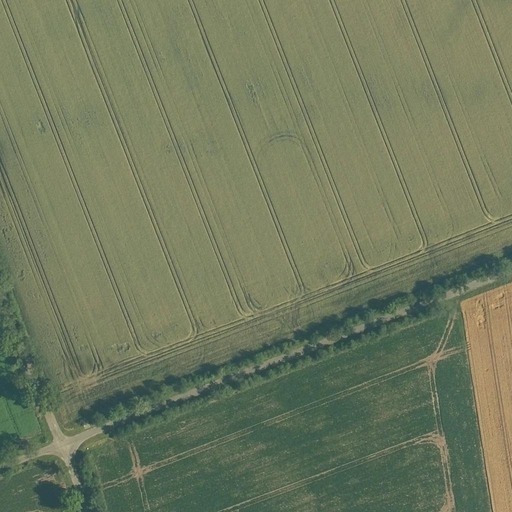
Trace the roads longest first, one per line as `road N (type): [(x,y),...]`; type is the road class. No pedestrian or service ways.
road 1 (unclassified): [(511,271),(54,448)]
road 2 (track): [(0,306),(54,448)]
